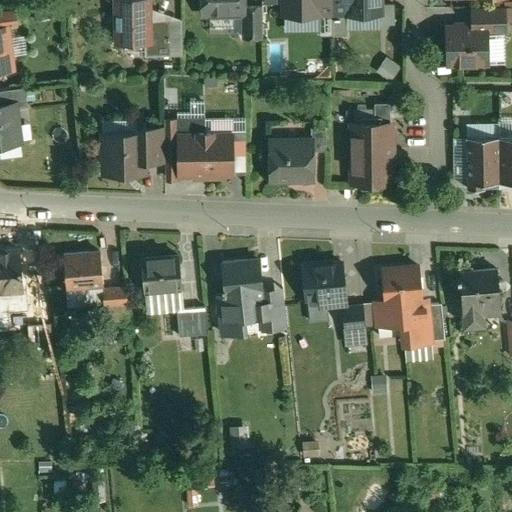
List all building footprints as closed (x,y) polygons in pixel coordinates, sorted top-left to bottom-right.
[(149,0),(115,0),(116,43),(145,43),(150,42),(149,20),(149,0)] [(243,0),(201,0),(202,14),(243,13),(244,13),(244,7),(243,0)] [(283,0),(284,16),(319,16),(319,13),(332,13),(331,0),(283,0)] [(380,0),(331,0),(332,13),(346,12),(346,15),(380,15),(380,5),(380,0)] [(380,24),(394,23),(393,4),(380,5),(380,15),(380,24)] [(262,7),(244,7),(244,13),(243,13),(243,39),(263,38),(262,7)] [(505,7),(472,8),(472,26),(486,26),(487,33),(505,33),(505,7)] [(14,10),(0,11),(0,27),(7,27),(7,28),(16,27),(14,10)] [(169,20),(149,20),(150,42),(145,43),(145,57),(170,56),(169,20)] [(472,26),(447,27),(447,65),(487,64),(487,33),(486,26),(472,26)] [(0,27),(0,70),(12,69),(7,28),(7,27),(0,27)] [(400,68),(387,59),(377,71),(390,81),(400,68)] [(25,87),(11,89),(13,103),(15,103),(15,107),(27,105),(25,87)] [(13,103),(0,104),(0,145),(20,143),(15,107),(15,103),(13,103)] [(390,103),(374,104),(374,123),(390,123),(390,103)] [(177,119),(164,119),(164,128),(165,155),(177,155),(177,133),(177,119)] [(374,123),(351,124),(352,184),(391,183),(390,143),(394,139),(394,130),(390,126),(390,123),(374,123)] [(326,151),(326,127),(310,127),(311,139),(312,139),(312,151),(326,151)] [(164,128),(142,128),(142,134),(142,160),(145,160),(165,160),(165,155),(164,128)] [(177,133),(177,155),(177,176),(197,176),(197,178),(205,178),(205,131),(196,131),(196,133),(177,133)] [(233,132),(213,133),(214,131),(205,131),(205,178),(214,178),(214,175),(234,175),(233,155),(233,139),(233,132)] [(142,134),(102,135),(103,173),(145,172),(145,160),(142,160),(142,134)] [(498,136),(466,137),(465,138),(466,138),(467,188),(466,188),(466,189),(499,188),(498,136)] [(511,136),(498,136),(499,188),(511,187),(511,136)] [(245,155),(245,139),(233,139),(233,155),(245,155)] [(311,139),(270,140),(270,180),(312,179),(312,151),(312,139),(311,139)] [(18,250),(0,251),(0,292),(22,291),(18,250)] [(102,252),(65,255),(68,287),(104,284),(102,252)] [(179,256),(143,257),(145,290),(180,289),(179,256)] [(259,260),(222,263),(224,289),(222,289),(223,294),(217,295),(221,333),(243,331),(242,318),(262,316),(261,303),(264,303),(263,290),(261,290),(259,260)] [(341,262),(303,266),(307,299),(319,298),(319,303),(326,303),(345,302),(341,262)] [(418,266),(382,269),(385,301),(375,302),(377,325),(378,325),(379,337),(403,335),(404,344),(431,342),(431,340),(445,339),(441,303),(421,305),(418,266)] [(496,269),(460,272),(461,278),(457,279),(458,286),(461,285),(464,325),(483,324),(482,312),(500,310),(496,269)] [(126,288),(103,289),(104,305),(128,304),(126,288)] [(46,301),(23,303),(25,327),(48,325),(46,301)] [(264,303),(261,303),(262,316),(263,328),(286,326),(284,301),(264,303)] [(363,305),(343,307),(347,343),(366,341),(363,305)] [(206,307),(177,309),(179,337),(208,334),(206,307)] [(386,376),(371,378),(372,394),(387,393),(386,376)] [(247,427),(230,428),(232,448),(249,447),(247,427)] [(161,432),(148,449),(163,460),(176,443),(161,432)] [(318,442),(303,444),(304,459),(320,458),(318,442)] [(233,478),(221,479),(222,489),(234,488),(233,478)] [(214,490),(213,479),(195,480),(196,491),(214,490)] [(196,491),(185,492),(187,509),(198,508),(196,491)]
